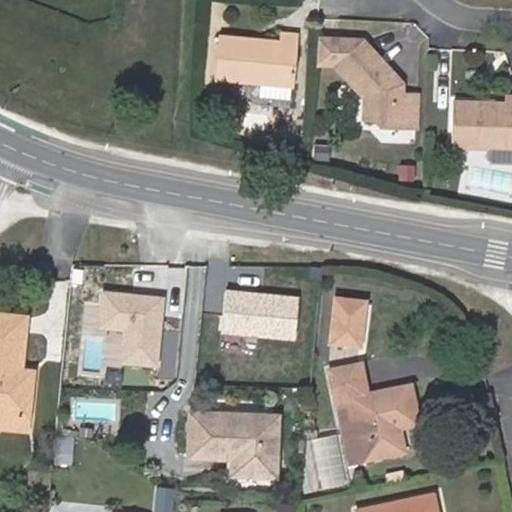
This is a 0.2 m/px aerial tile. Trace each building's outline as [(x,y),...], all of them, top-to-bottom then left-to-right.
[(271,86),(305,87),(307,43),(307,38),(290,37),(290,42),(227,39),(226,84),(271,86)] [(372,37),(344,63),(373,94),(373,116),(384,118),(390,125),(427,126),(428,92),(412,91),(413,81),(372,37)] [(461,101),(460,147),(499,147),(511,147),(511,94),(511,95),(511,101),(461,101)] [(511,147),(499,147),(499,158),(511,158),(511,147)] [(165,296),(100,289),(96,327),(125,330),(121,363),(156,367),(165,296)] [(300,297),(225,289),(220,333),(295,341),(300,297)] [(28,318),(0,314),(0,427),(28,430),(35,372),(23,370),(28,318)] [(340,345),(344,362),(360,359),(356,342),(340,345)] [(361,364),(331,370),(343,427),(359,424),(367,462),(406,454),(401,430),(421,426),(412,384),(367,394),(361,364)] [(231,474),(275,476),(278,415),(190,411),(189,458),(232,459),(231,474)] [(318,435),(322,483),(350,481),(347,445),(344,445),(343,433),(318,435)] [(50,494),(52,473),(29,471),(28,491),(50,494)] [(437,511),(434,495),(358,511),(437,511)]
